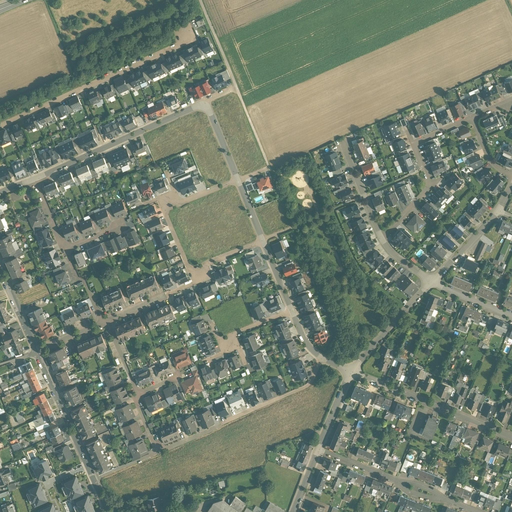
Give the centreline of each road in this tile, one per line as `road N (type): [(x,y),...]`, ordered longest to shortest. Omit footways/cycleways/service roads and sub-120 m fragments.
road 1 (residential): [(236,180),(163,210),(190,271),(262,240)]
road 2 (residential): [(0,126),(188,42),(181,26)]
road 3 (residential): [(321,358),(308,385),(157,453)]
road 4 (residential): [(33,178),(205,101)]
road 5 (residential): [(380,237),(432,186),(414,142),(472,117)]
road 6 (track): [(268,166),(199,0)]
road 7 (residential): [(511,435),(348,370)]
road 8 (residential): [(106,511),(37,350)]
road 9 (residential): [(348,370),(433,280)]
